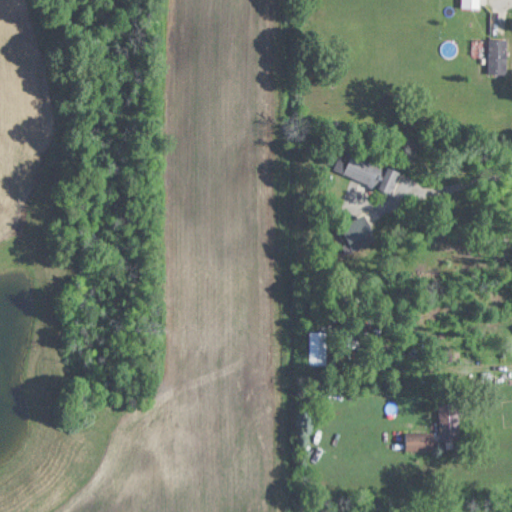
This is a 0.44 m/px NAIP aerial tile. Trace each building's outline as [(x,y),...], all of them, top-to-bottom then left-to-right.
[(461,0),(462,8),(481,8),(480,0),(461,0)] [(488,74),(507,74),(507,38),(488,38),(488,74)] [(344,149),(335,171),(392,193),(401,171),(344,149)] [(377,240),(363,215),(341,226),(354,252),(377,240)] [(326,330),(310,330),(310,362),(326,362),(326,330)] [(406,435),(406,449),(460,449),(460,403),(439,403),(439,435),(406,435)]
